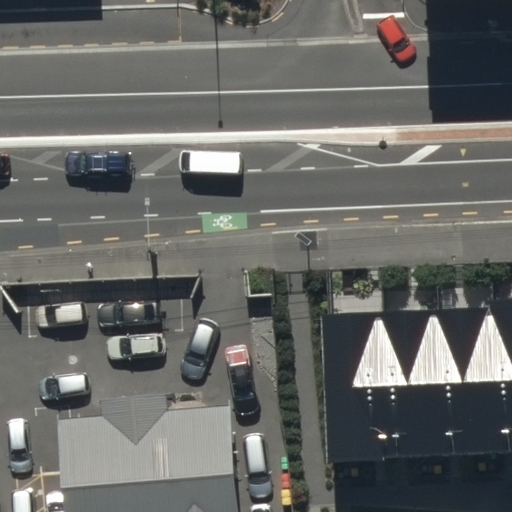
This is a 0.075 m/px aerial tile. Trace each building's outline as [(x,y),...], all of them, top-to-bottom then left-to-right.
[(511,315),(496,316),(496,324),(501,473),(511,472),(511,315)] [(496,324),(442,326),(447,475),(501,473),(496,324)] [(442,326),(388,327),(393,477),(447,475),(442,326)] [(388,327),(334,329),(339,478),(393,477),(388,327)] [(254,511),(245,377),(67,391),(75,511),(254,511)]
